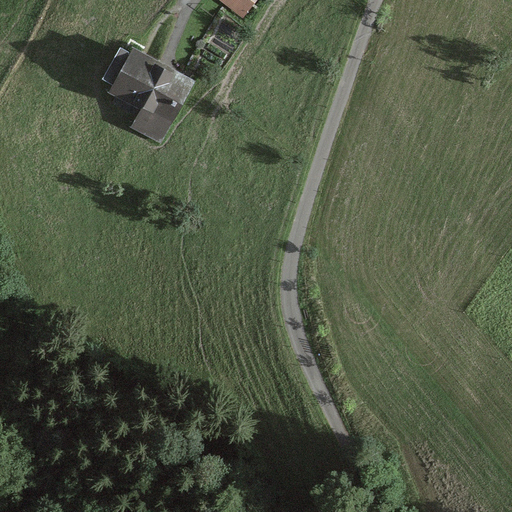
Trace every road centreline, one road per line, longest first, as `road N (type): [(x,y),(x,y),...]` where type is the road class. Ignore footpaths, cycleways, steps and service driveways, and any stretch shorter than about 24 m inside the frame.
road 1 (track): [(372,511),(303,351),(289,280),(376,0)]
road 2 (track): [(220,104),(281,0)]
